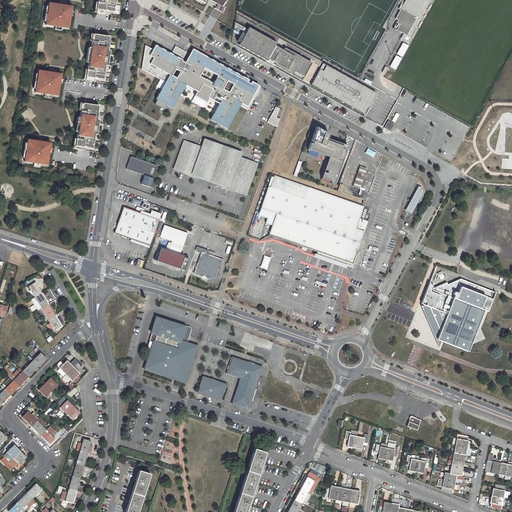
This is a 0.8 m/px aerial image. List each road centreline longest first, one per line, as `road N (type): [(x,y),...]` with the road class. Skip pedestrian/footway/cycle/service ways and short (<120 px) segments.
road 1 (unclassified): [(358,339),(435,198),(435,177),(132,9)]
road 2 (secondary): [(335,343),(147,280),(92,270)]
road 3 (residential): [(0,507),(43,458),(8,420),(7,407),(85,330)]
road 4 (residential): [(310,442),(110,381)]
road 5 (secondary): [(135,284),(331,356)]
road 6 (residential): [(105,184),(132,9)]
road 7 (residential): [(110,381),(107,459),(86,511)]
road 8 (unknown): [(202,194),(169,181),(182,139),(199,134),(234,145)]
road 9 (residential): [(105,184),(220,227)]
